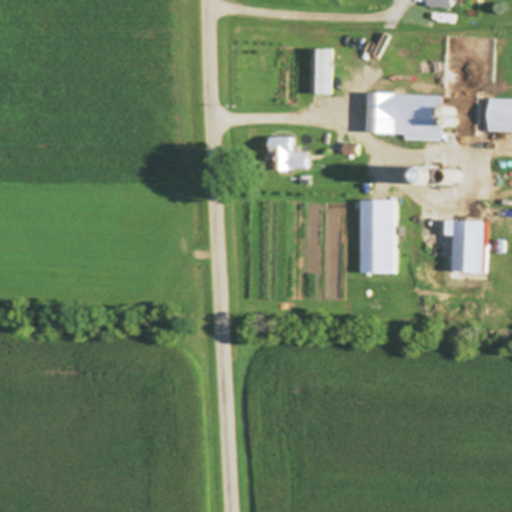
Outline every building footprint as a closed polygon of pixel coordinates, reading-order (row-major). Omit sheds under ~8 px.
[(457,8),(457,0),(433,0),(433,7),(457,8)] [(336,50),(335,93),(315,93),(316,49),(336,50)] [(448,96),(446,141),(409,139),(409,133),(373,131),(375,93),(448,96)] [(511,98),(511,129),(497,129),(499,98),(511,98)] [(299,135),(299,151),(313,150),(313,167),(279,168),(279,154),(275,154),(274,135),(299,135)] [(363,143),(362,154),(348,153),(349,142),(363,143)] [(440,167),(441,167),(443,167),(444,168),(445,169),(446,170),(446,171),(447,172),(447,173),(447,174),(447,175),(447,176),(446,178),(446,179),(445,179),(444,180),(443,181),(441,181),(440,181),(439,181),(438,181),(437,180),(436,179),(435,179),(434,178),(434,176),(433,175),(433,174),(433,173),(434,172),(434,171),(435,170),(436,169),(437,168),(438,167),(439,167),(440,167)] [(459,172),(460,172),(461,172),(462,173),(463,173),(464,174),(464,175),(465,176),(465,177),(465,178),(465,179),(465,180),(464,181),(464,182),(463,182),(462,183),(461,183),(460,184),(459,184),(458,184),(457,183),(456,183),(455,182),(454,182),(454,181),(453,180),(453,179),(453,178),(453,177),(453,176),(454,175),(454,174),(455,173),(456,173),(457,172),(458,172),(459,172)] [(399,200),(399,272),(366,272),(367,200),(399,200)] [(490,222),(488,271),(458,270),(460,221),(490,222)]
